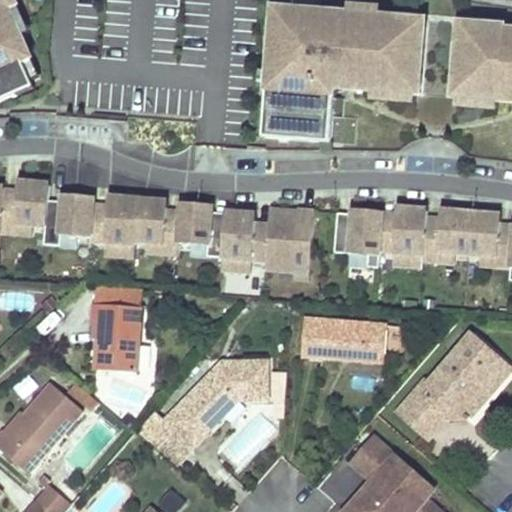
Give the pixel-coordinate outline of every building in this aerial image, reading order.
[(24,36),(11,9),(19,6),(16,0),(0,0),(0,103),(36,87),(34,82),(25,62),(33,59),(24,36)] [(31,33),(19,6),(11,9),(24,36),(31,33)] [(270,55),(263,138),(291,140),(291,133),(310,134),(309,141),(329,142),(333,97),(326,90),(336,82),(343,83),(355,83),(355,90),(419,94),(424,20),(279,9),(276,56),(270,55)] [(511,30),(505,30),(505,27),(458,23),(453,97),(511,101),(511,30)] [(42,78),(33,59),(25,62),(34,82),(42,78)] [(333,97),(343,89),(343,83),(336,82),(326,90),(333,97)] [(309,141),(310,134),(291,133),(291,140),(309,141)] [(46,198),(46,196),(48,183),(34,182),(34,180),(17,179),(16,186),(15,200),(3,200),(3,203),(2,203),(1,222),(0,229),(0,233),(0,234),(15,235),(16,224),(33,226),(43,226),(44,226),(45,210),(46,201),(46,198)] [(15,200),(16,186),(4,186),(4,191),(3,200),(15,200)] [(94,198),(94,195),(82,194),(80,194),(80,193),(63,191),(62,199),(61,212),(45,210),(44,226),(43,226),(42,245),(57,247),(58,236),(74,238),(89,239),(89,238),(90,238),(92,211),(92,201),(93,198),(94,198)] [(138,199),(126,198),(126,196),(116,195),(108,194),(108,202),(107,212),(92,211),(90,238),(89,238),(89,239),(89,242),(105,243),(124,245),(123,257),(134,258),(135,242),(134,242),(134,238),(137,204),(138,199)] [(61,212),(62,199),(46,198),(46,201),(45,210),(61,212)] [(167,207),(168,200),(159,199),(159,201),(159,198),(154,198),(150,198),(150,200),(138,199),(137,204),(134,238),(147,239),(162,240),(162,252),(178,253),(179,242),(180,222),(166,221),(167,207)] [(223,256),(226,228),(225,227),(225,225),(212,224),(213,211),(214,202),(204,201),(204,205),(202,206),(203,201),(198,200),(197,200),(197,201),(181,200),(181,208),(180,222),(179,242),(192,242),(209,244),(208,255),(223,256)] [(107,212),(108,202),(92,201),(92,211),(107,212)] [(180,222),(181,208),(167,207),(166,221),(180,222)] [(381,223),(379,251),(399,252),(412,253),(411,265),(423,266),(423,260),(426,229),(426,216),(427,211),(414,210),(414,208),(410,208),(397,207),(397,213),(396,224),(382,222),(382,223),(381,223)] [(379,251),(381,223),(382,223),(382,222),(383,212),(370,211),(370,209),(359,209),(353,208),(352,215),(352,223),(337,223),(334,253),(350,253),(368,255),(367,267),(378,268),(379,251)] [(468,253),(471,213),(458,212),(458,211),(457,211),(441,209),(440,217),(439,230),(426,229),(423,260),(438,261),(439,250),(456,252),(468,253)] [(271,210),(270,222),(269,230),(267,261),(267,262),(266,262),(266,268),(280,270),(309,273),(315,211),(299,210),(297,226),(291,225),(292,212),(271,210)] [(225,225),(227,213),(213,211),(212,224),(225,225)] [(257,221),(258,214),(240,212),(240,214),(238,214),(227,213),(225,225),(225,227),(226,228),(223,256),(222,259),(221,269),(233,270),(235,258),(253,260),(267,261),(269,230),(256,229),(257,221)] [(396,224),(397,213),(383,212),(382,222),(396,224)] [(471,213),(468,253),(480,254),(497,255),(496,266),(511,267),(511,243),(511,236),(499,235),(500,223),(501,214),(487,213),(483,212),(483,214),(471,213)] [(352,223),(352,215),(337,213),(337,223),(352,223)] [(439,230),(440,217),(426,216),(426,229),(439,230)] [(269,230),(270,222),(257,221),(256,229),(269,230)] [(511,236),(511,223),(500,223),(499,235),(511,236)] [(32,236),(33,226),(16,224),(15,235),(32,236)] [(73,248),(74,238),(58,236),(57,247),(73,248)] [(162,252),(162,240),(147,239),(146,251),(162,252)] [(208,255),(209,244),(192,242),(191,253),(208,255)] [(123,257),(124,245),(105,243),(104,255),(123,257)] [(454,263),(456,252),(439,250),(438,261),(454,263)] [(411,265),(412,253),(399,252),(398,264),(411,265)] [(367,267),(368,255),(350,253),(349,265),(367,267)] [(496,266),(497,255),(480,254),(479,265),(496,266)] [(252,272),(253,260),(235,258),(233,270),(252,272)] [(308,282),(309,273),(280,270),(279,279),(308,282)] [(96,287),(95,307),(140,309),(141,290),(96,287)] [(98,340),(103,341),(102,373),(138,374),(140,309),(95,307),(95,325),(99,325),(98,340)] [(389,325),(306,318),(303,356),(338,359),(338,354),(351,355),(350,360),(386,363),(389,325)] [(511,370),(511,366),(473,332),(430,382),(427,379),(399,411),(423,431),(442,408),(449,413),(449,418),(467,416),(470,418),(472,415),(466,410),(465,394),(472,386),(490,386),(493,382),(498,386),(511,370)] [(269,399),(268,361),(223,361),(165,420),(193,448),(229,411),(226,407),(232,400),(239,400),(269,399)] [(284,418),(287,376),(278,375),(275,416),(284,418)] [(498,386),(493,382),(490,386),(472,386),(465,394),(466,410),(472,415),(498,386)] [(4,432),(0,436),(0,449),(17,464),(28,452),(40,463),(85,412),(52,385),(26,415),(8,435),(4,432)] [(239,400),(232,400),(226,407),(229,411),(239,400)] [(449,413),(442,408),(423,431),(432,439),(449,418),(449,413)] [(239,471),(281,433),(260,409),(218,447),(239,471)] [(26,415),(21,412),(4,432),(8,435),(26,415)] [(396,456),(375,438),(355,463),(375,480),(396,456)] [(17,464),(30,475),(40,463),(28,452),(17,464)] [(434,489),(396,456),(375,480),(346,511),(414,511),(425,500),(434,489)] [(81,495),(63,480),(55,489),(73,504),(81,495)] [(37,500),(51,511),(66,511),(73,504),(55,489),(50,485),(37,500)] [(178,511),(187,502),(175,491),(162,505),(170,511),(178,511)] [(26,511),(51,511),(37,500),(26,511)] [(440,511),(425,500),(414,511),(440,511)]
